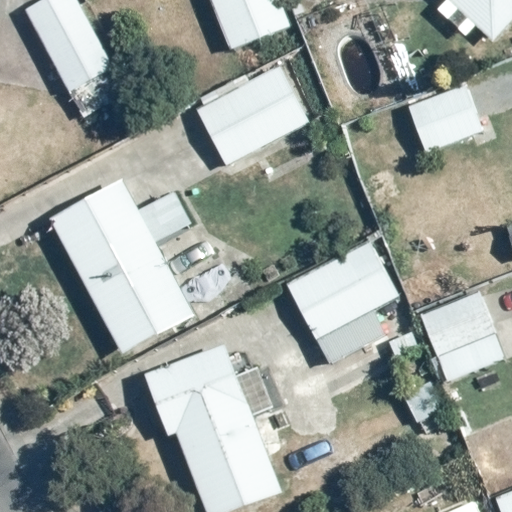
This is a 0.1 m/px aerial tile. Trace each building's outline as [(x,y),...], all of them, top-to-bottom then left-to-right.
[(127,98),(113,70),(76,0),(46,0),(27,10),(41,38),(14,52),(42,107),(67,94),(82,121),(127,98)] [(290,28),(278,0),(210,0),(231,51),(290,28)] [(309,124),(279,64),(196,105),(226,166),(309,124)] [(481,136),(466,87),(407,105),(422,154),(481,136)] [(127,125),(56,166),(129,293),(200,253),(127,125)] [(397,298),(369,242),(287,285),(328,364),(374,340),(361,316),(397,298)] [(230,291),(148,328),(212,469),(295,432),(230,291)] [(506,361),(481,298),(422,321),(447,383),(506,361)] [(431,379),(401,396),(417,425),(448,408),(431,379)] [(511,511),(511,492),(496,499),(500,511),(511,511)]
